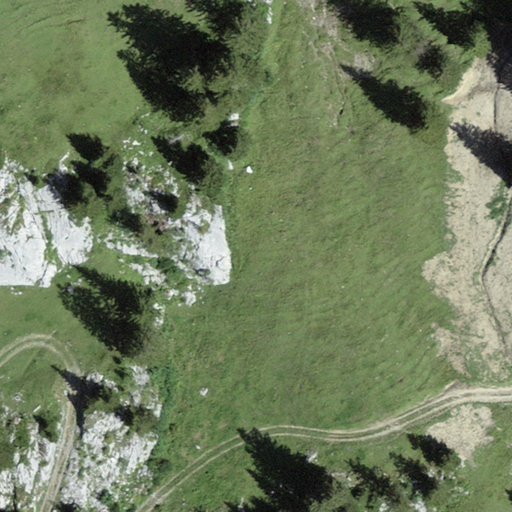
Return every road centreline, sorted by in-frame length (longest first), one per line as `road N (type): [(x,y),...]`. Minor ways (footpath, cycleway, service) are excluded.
road 1 (track): [(511,396),(464,396),(370,438),(290,432),(251,441),(206,461),(153,511)]
road 2 (track): [(52,511),(75,458),(85,407),(82,362),(61,346),(33,341),(0,364)]
